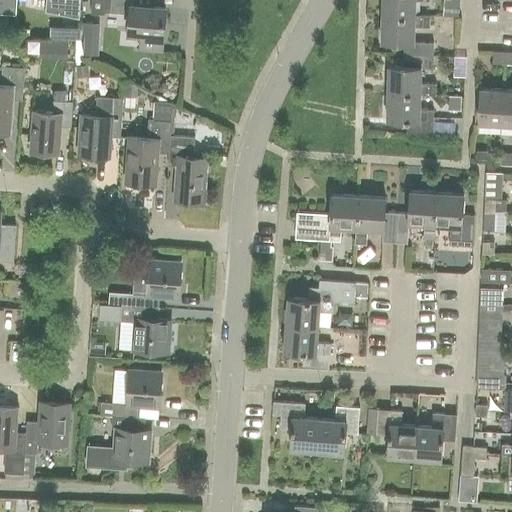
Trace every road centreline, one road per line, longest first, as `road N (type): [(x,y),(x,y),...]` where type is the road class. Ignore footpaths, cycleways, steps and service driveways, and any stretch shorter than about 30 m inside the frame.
road 1 (residential): [(240,239),(244,184),(266,106),(326,0)]
road 2 (residential): [(0,374),(53,377),(75,369),(91,231)]
road 3 (residential): [(231,374),(400,381)]
road 4 (residential): [(400,381),(462,384),(464,277)]
road 5 (residential): [(240,239),(91,231)]
road 6 (residential): [(222,511),(231,374)]
road 7 (residential): [(231,374),(240,239)]
road 8 (residential): [(91,231),(83,191),(0,182)]
